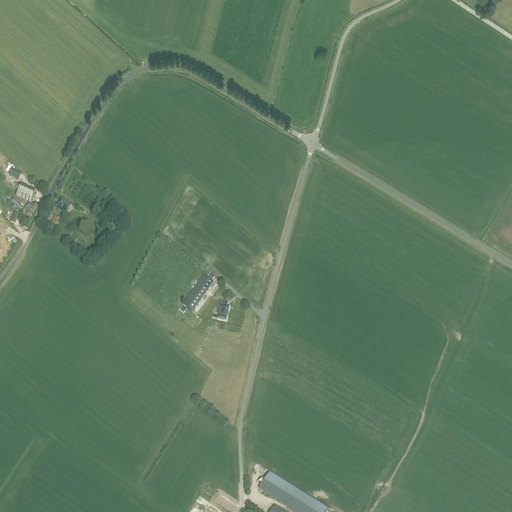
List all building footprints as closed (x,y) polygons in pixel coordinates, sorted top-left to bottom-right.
[(21,173),(12,169),(9,174),(18,179),(21,173)] [(30,201),(30,200),(35,191),(31,189),(30,190),(28,189),(28,188),(21,185),(19,189),(18,188),(18,189),(19,190),(17,194),(16,195),(30,201)] [(62,197),(56,208),(63,212),(61,215),(65,218),(68,214),(66,213),(72,204),(62,197)] [(10,203),(21,212),(24,208),(21,205),(20,202),(14,198),(10,203)] [(33,204),(32,205),(29,203),(22,212),(29,217),(37,207),(33,204)] [(15,224),(19,215),(15,212),(10,222),(15,224)] [(55,216),(51,222),(56,225),(60,219),(55,216)] [(204,275),(183,305),(193,312),(214,283),(204,275)] [(231,300),(227,304),(237,313),(240,309),(231,300)] [(217,319),(226,320),(228,306),(226,306),(227,302),(223,301),(222,305),(220,304),(219,310),(217,309),(217,313),(218,314),(217,319)] [(214,313),(217,310),(209,303),(204,309),(210,314),(212,311),(214,313)] [(183,314),(187,309),(182,306),(178,311),(183,314)] [(326,511),(329,508),(270,472),(259,489),(296,511),(326,511)] [(204,486),(201,490),(205,494),(209,489),(204,486)]
